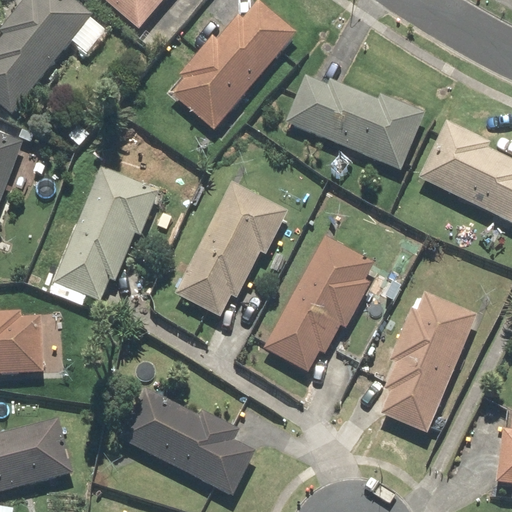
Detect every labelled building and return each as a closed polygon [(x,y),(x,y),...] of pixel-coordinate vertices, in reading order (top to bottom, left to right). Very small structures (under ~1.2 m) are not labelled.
[(93,20),(68,0),(27,0),(0,34),(0,38),(2,40),(0,41),(0,105),(14,117),(93,20)] [(98,0),(139,35),(168,0),(98,0)] [(215,133),(296,36),(253,0),(251,0),(171,96),(215,133)] [(308,72),(286,129),(401,174),(423,117),(308,72)] [(511,165),(488,155),(490,149),(444,128),(418,184),(511,227),(511,165)] [(0,141),(0,207),(23,151),(0,141)] [(133,244),(138,245),(158,193),(101,171),(55,291),(99,307),(107,288),(115,291),(133,244)] [(260,259),(264,262),(288,216),(232,188),(177,298),(221,320),(229,303),(236,307),(260,259)] [(341,331),(345,334),(369,288),(365,286),(374,268),(325,242),(266,354),(308,376),(319,357),(325,360),(341,331)] [(474,321),(424,301),(418,317),(412,314),(391,367),(394,368),(383,395),(391,398),(381,423),(427,441),(474,321)] [(0,379),(44,377),(41,322),(20,323),(20,317),(0,318),(0,379)] [(236,445),(240,437),(149,393),(123,447),(234,500),(256,454),(236,445)] [(57,425),(0,439),(0,498),(71,480),(57,425)] [(499,490),(511,491),(511,434),(506,434),(499,490)]
